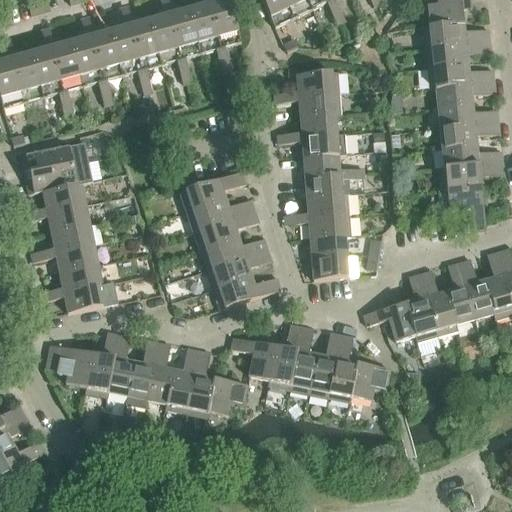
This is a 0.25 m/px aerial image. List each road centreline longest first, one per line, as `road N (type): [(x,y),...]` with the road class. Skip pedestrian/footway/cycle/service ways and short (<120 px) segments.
road 1 (residential): [(302,313),(272,231),(257,67),(237,0)]
road 2 (residential): [(302,313),(279,309),(197,337),(127,321),(10,347)]
road 3 (residential): [(511,230),(503,241),(396,270),(377,294),(352,307),(302,313)]
road 4 (residential): [(134,511),(90,480),(10,347)]
